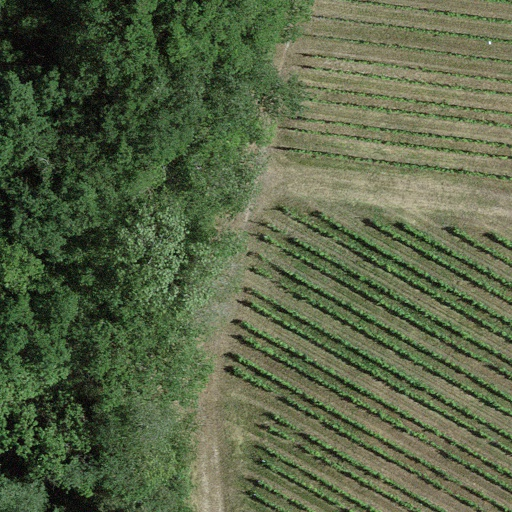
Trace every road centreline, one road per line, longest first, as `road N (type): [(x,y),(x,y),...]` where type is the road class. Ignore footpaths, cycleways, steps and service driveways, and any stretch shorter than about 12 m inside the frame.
road 1 (track): [(212,511),(210,372),(288,0)]
road 2 (track): [(210,372),(0,316)]
